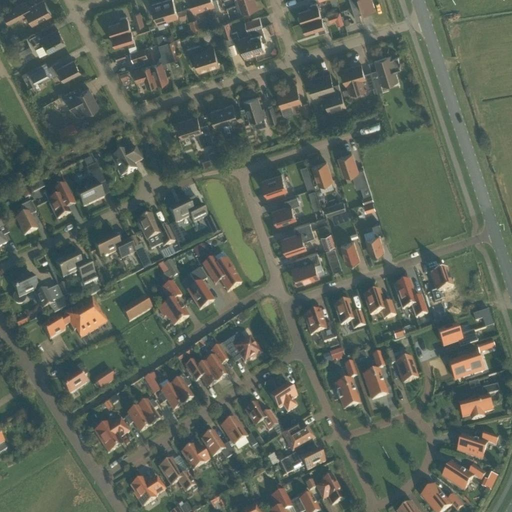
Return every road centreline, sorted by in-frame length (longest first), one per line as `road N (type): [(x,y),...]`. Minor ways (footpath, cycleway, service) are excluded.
road 1 (residential): [(100,479),(300,351)]
road 2 (secondary): [(492,235),(421,22)]
road 3 (residential): [(278,282),(243,177),(349,136)]
road 4 (residential): [(286,305),(492,235)]
road 5 (residential): [(343,440),(395,419),(418,422),(429,434),(433,447),(420,476),(376,509)]
road 6 (residential): [(100,479),(4,329)]
road 7 (residential): [(132,121),(298,61)]
road 8 (residential): [(0,268),(148,192)]
road 9 (residential): [(298,61),(421,22)]
road 10 (residential): [(278,282),(175,348)]
road 11 (residential): [(132,121),(77,13)]
